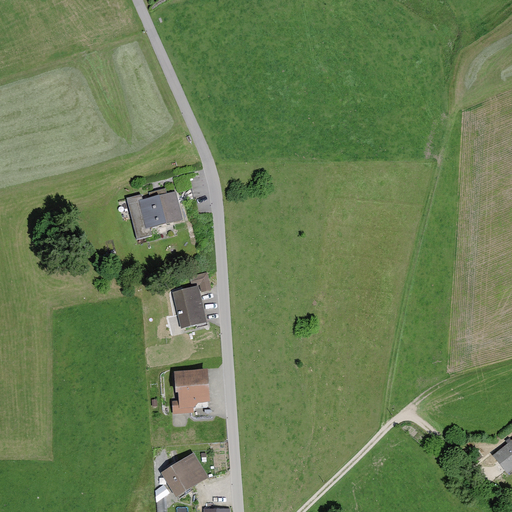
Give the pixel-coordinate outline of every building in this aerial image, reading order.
[(191,188),(176,192),(179,205),(195,201),(191,188)] [(141,196),(127,199),(137,240),(152,236),(150,229),(183,221),(179,205),(176,192),(143,201),(141,196)] [(119,265),(114,271),(124,279),(129,273),(119,265)] [(196,277),(199,289),(200,294),(212,291),(208,274),(196,277)] [(199,289),(174,294),(182,331),(207,325),(200,294),(199,289)] [(208,372),(175,374),(176,395),(179,395),(180,403),(173,403),(174,414),(193,413),(193,409),(196,409),(199,405),(210,404),(208,372)] [(511,442),(494,457),(508,475),(511,471),(511,442)] [(209,479),(194,455),(162,475),(177,499),(209,479)] [(164,486),(156,492),(157,504),(170,495),(164,486)]
